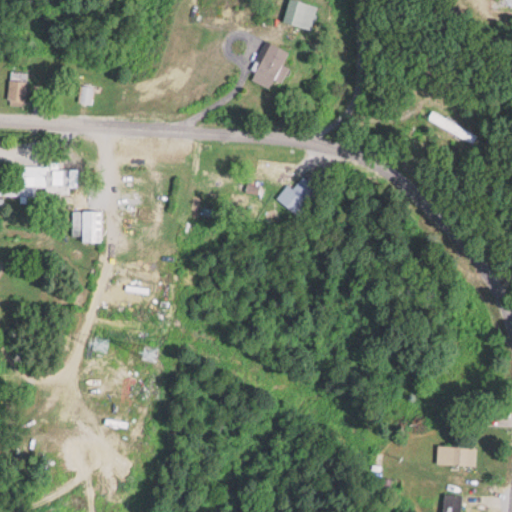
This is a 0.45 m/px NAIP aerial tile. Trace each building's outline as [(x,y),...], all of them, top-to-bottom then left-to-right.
[(319,7),(295,0),(290,0),(284,23),(312,31),(319,7)] [(290,53),(268,41),(249,78),(271,90),(276,80),(282,83),(289,69),(283,65),(290,53)] [(28,72),(10,72),(10,106),(28,106),(28,72)] [(95,87),(81,86),(79,104),(93,105),(95,87)] [(478,138),(435,109),(429,117),(472,146),(478,138)] [(71,193),(71,186),(79,186),(79,168),(47,168),(47,193),(71,193)] [(319,190),(304,176),(281,201),(297,215),(319,190)] [(0,195),(35,196),(35,186),(0,185),(0,195)] [(103,233),(103,210),(74,210),(74,233),(103,233)] [(438,465),(477,466),(478,446),(439,445),(438,465)] [(462,511),(463,494),(444,494),(443,511),(462,511)]
